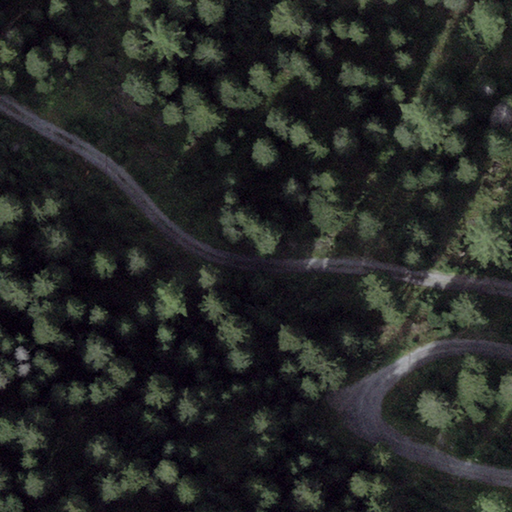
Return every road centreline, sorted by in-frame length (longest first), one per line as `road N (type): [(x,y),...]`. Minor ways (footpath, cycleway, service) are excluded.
road 1 (track): [(511,290),(387,270),(231,262),(173,245),(126,181),(0,101)]
road 2 (track): [(511,481),(419,456),(367,432),(364,401),(386,371),(462,357),(511,359)]
